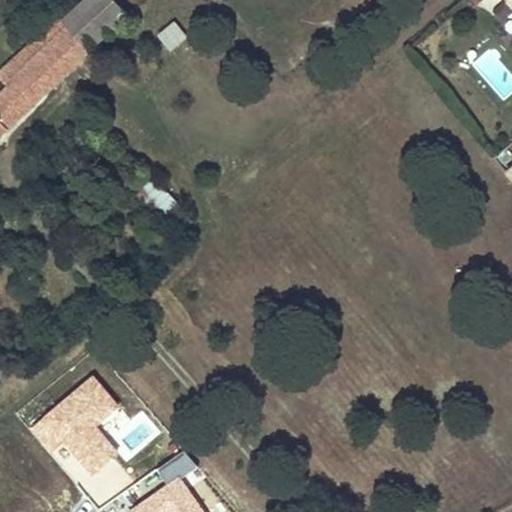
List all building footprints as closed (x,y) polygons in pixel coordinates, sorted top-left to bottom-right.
[(85,0),(61,23),(88,53),(126,18),(109,0),(85,0)] [(9,83),(10,84),(11,85),(0,94),(0,134),(88,53),(61,23),(53,14),(35,31),(40,36),(15,59),(25,69),(9,83)] [(174,22),(156,37),(170,54),(188,39),(174,22)] [(187,215),(146,171),(127,189),(168,232),(187,215)] [(119,407),(94,377),(32,430),(52,452),(66,441),(94,473),(117,453),(95,427),(119,407)] [(197,468),(184,450),(158,468),(171,486),(133,511),(201,511),(179,480),(197,468)]
